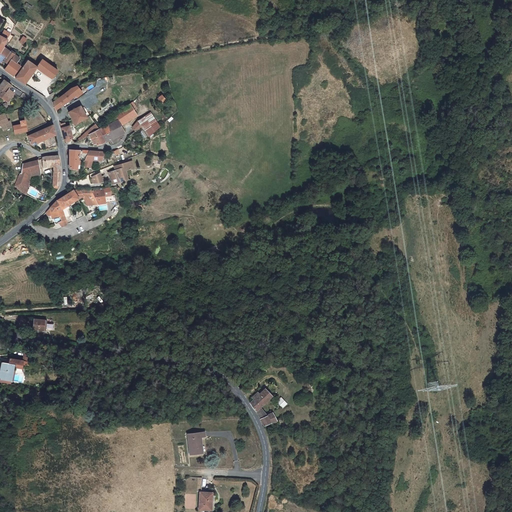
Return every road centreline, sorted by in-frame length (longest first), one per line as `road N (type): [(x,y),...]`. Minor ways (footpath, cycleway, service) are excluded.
road 1 (tertiary): [(257,511),(266,442),(243,402),(213,377),(0,331)]
road 2 (track): [(44,104),(118,65),(274,37)]
